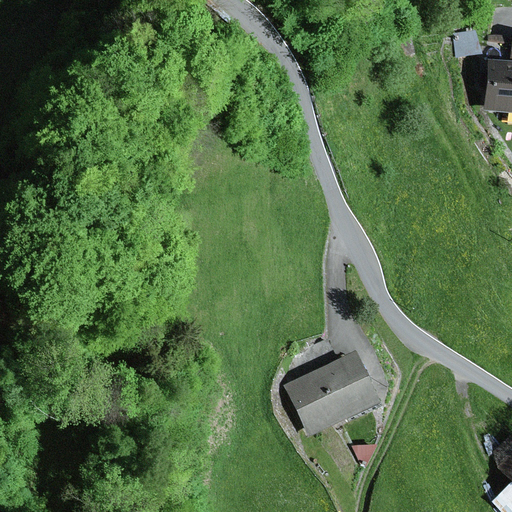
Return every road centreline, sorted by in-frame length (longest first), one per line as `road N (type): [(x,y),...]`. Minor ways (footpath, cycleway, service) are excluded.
road 1 (residential): [(228,0),(289,64),(343,225),(387,308),(423,344),(511,400)]
road 2 (track): [(423,344),(362,511)]
